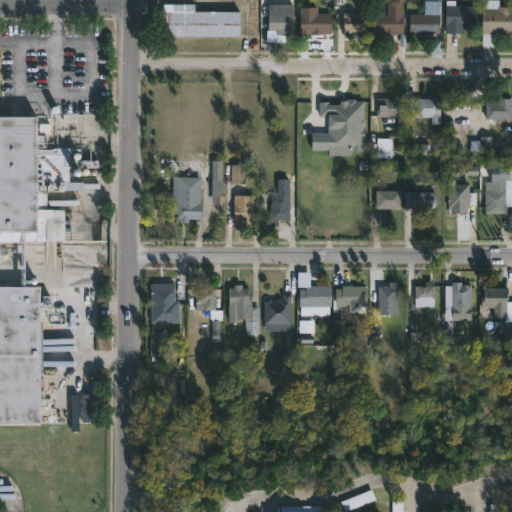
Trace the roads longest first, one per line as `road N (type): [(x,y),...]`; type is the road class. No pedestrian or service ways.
road 1 (residential): [(511,256),(128,257)]
road 2 (residential): [(511,65),(129,64)]
road 3 (tertiary): [(128,257),(125,511)]
road 4 (tertiary): [(130,5),(128,257)]
road 5 (tertiary): [(130,5),(0,6)]
